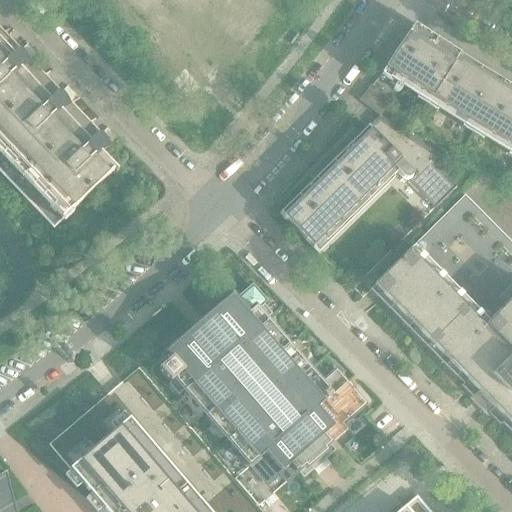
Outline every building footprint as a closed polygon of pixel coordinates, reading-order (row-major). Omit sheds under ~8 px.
[(431,100),(459,55),(413,25),(384,69),(431,100)] [(0,119),(34,85),(18,69),(25,62),(17,53),(15,55),(14,57),(10,60),(0,49),(0,119)] [(503,82),(484,71),(473,64),(459,55),(431,100),(475,127),(503,82)] [(511,87),(503,82),(475,127),(511,149),(511,87)] [(34,85),(0,119),(0,172),(14,187),(74,127),(58,111),(65,104),(57,95),(50,102),(34,85)] [(379,115),(389,102),(370,88),(360,101),(379,115)] [(312,249),(390,172),(393,176),(396,173),(402,179),(404,180),(406,181),(408,180),(434,207),(432,209),(433,210),(456,187),(435,166),(443,158),(378,117),(368,128),(367,127),(279,214),(312,249)] [(74,127),(14,187),(53,228),(67,215),(115,170),(98,153),(102,149),(105,146),(97,137),(90,144),(74,127)] [(498,183),(502,176),(492,170),(489,177),(498,183)] [(511,244),(464,196),(369,289),(463,384),(461,386),(473,398),(478,393),(488,398),(493,408),(488,413),(500,425),(502,423),(511,433),(511,244)] [(366,404),(352,389),(347,382),(336,370),(321,383),(266,320),(269,317),(259,306),(264,302),(252,288),(236,302),(231,296),(220,306),(217,308),(215,309),(221,314),(185,346),(180,340),(178,341),(179,342),(177,343),(165,354),(170,359),(157,370),(158,370),(169,384),(171,382),(181,393),(184,391),(238,454),(261,480),(284,460),(296,474),(305,467),(307,469),(326,452),(324,450),(347,430),(342,425),(366,404)] [(107,395),(48,445),(69,469),(70,471),(82,484),(91,495),(103,509),(106,511),(262,511),(148,379),(138,368),(121,382),(121,383),(108,394),(107,395)] [(15,511),(13,504),(5,473),(0,476),(0,511),(15,511)] [(429,511),(416,496),(397,511),(429,511)]
